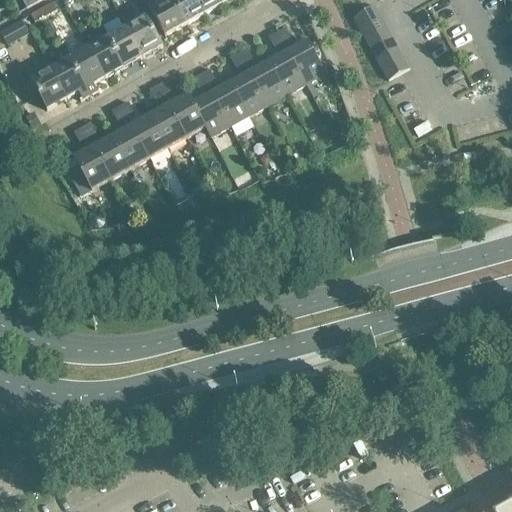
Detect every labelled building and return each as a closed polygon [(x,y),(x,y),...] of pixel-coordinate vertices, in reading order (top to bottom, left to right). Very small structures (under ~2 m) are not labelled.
[(38,4),(35,0),(27,0),(23,3),(27,10),(38,4)] [(185,27),(170,0),(143,0),(165,38),(185,27)] [(204,17),(194,0),(170,0),(185,27),(204,17)] [(223,6),(219,0),(194,0),(204,17),(223,6)] [(57,13),(53,5),(42,11),(46,19),(57,13)] [(360,30),(381,19),(375,8),(354,20),(360,30)] [(46,19),(42,11),(31,17),(35,25),(46,19)] [(163,49),(146,19),(126,30),(143,60),(163,49)] [(365,41),(386,29),(381,19),(360,30),(365,41)] [(25,23),(3,30),(7,42),(29,35),(25,23)] [(371,51),(392,40),(386,29),(365,41),(371,51)] [(143,60),(126,30),(107,40),(124,70),(143,60)] [(291,41),(285,31),(277,35),(283,46),(291,41)] [(283,46),(277,35),(269,40),(275,50),(283,46)] [(124,70),(107,40),(88,51),(105,81),(124,70)] [(377,62),(398,50),(392,40),(371,51),(377,62)] [(326,77),(307,44),(288,55),(306,88),(326,77)] [(383,72),(404,61),(398,50),(377,62),(383,72)] [(105,81),(88,51),(69,61),(90,99),(97,95),(93,87),(105,81)] [(253,62),(247,52),(239,56),(245,67),(253,62)] [(306,88),(288,55),(269,65),(287,99),(306,88)] [(245,67),(239,56),(231,61),(237,71),(245,67)] [(90,99),(69,61),(50,72),(67,102),(79,95),(83,103),(90,99)] [(389,83),(410,71),(404,61),(383,72),(389,83)] [(287,99),(269,65),(250,75),(268,109),(287,99)] [(67,102),(50,72),(30,83),(47,113),(67,102)] [(215,83),(210,73),(201,77),(207,88),(215,83)] [(268,109),(250,75),(231,86),(249,119),(268,109)] [(207,88),(201,77),(193,82),(199,92),(207,88)] [(172,94),(166,84),(158,88),(164,99),(172,94)] [(249,119),(231,86),(212,96),(230,130),(249,119)] [(164,99),(158,88),(150,93),(155,104),(164,99)] [(230,130),(212,96),(193,107),(206,131),(211,141),(230,130)] [(206,131),(193,107),(188,97),(169,108),(187,141),(206,131)] [(134,115),(128,105),(120,109),(126,120),(134,115)] [(187,141),(169,108),(150,118),(168,152),(187,141)] [(126,120),(120,109),(112,114),(118,124),(126,120)] [(168,152),(150,118),(131,129),(149,162),(168,152)] [(96,136),(91,126),(82,130),(88,141),(96,136)] [(149,162),(131,129),(112,139),(130,173),(149,162)] [(88,141),(82,130),(74,135),(80,145),(88,141)] [(130,173),(112,139),(93,149),(111,183),(130,173)] [(111,183),(93,149),(73,160),(92,194),(111,183)] [(511,511),(511,483),(509,485),(511,490),(511,508),(506,511),(464,511),(464,510),(460,511),(511,511)]
